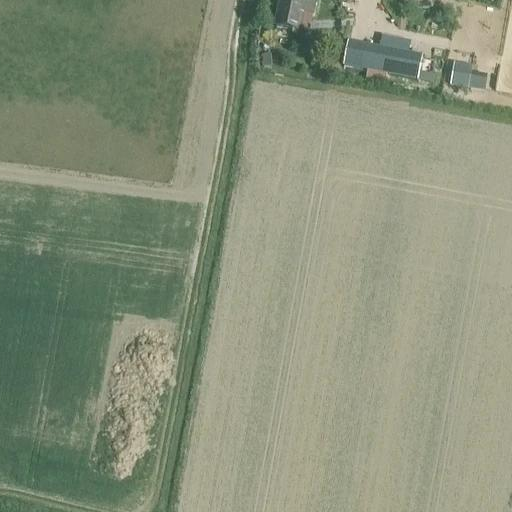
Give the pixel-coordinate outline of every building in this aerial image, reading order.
[(315,6),(287,0),(280,0),(274,30),(297,35),(301,16),(312,19),(315,6)] [(365,48),(360,73),(417,84),(433,87),(435,79),(419,75),(423,59),(405,55),(404,55),(395,53),(365,48)] [(325,52),(322,66),(338,70),(341,56),(325,52)] [(271,58),(261,59),(262,72),(272,71),(271,58)] [(453,65),(449,89),(484,95),(487,80),(471,77),(472,68),(453,65)]
